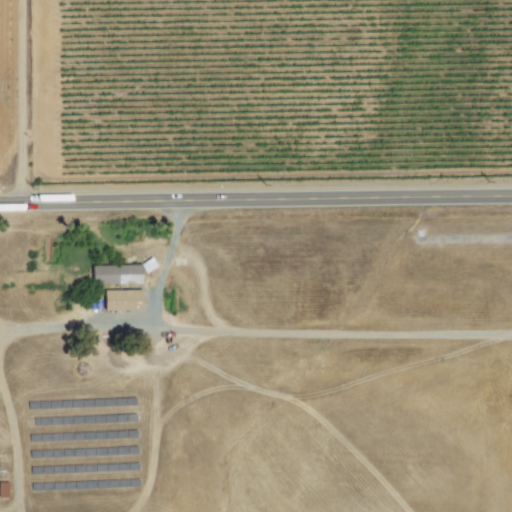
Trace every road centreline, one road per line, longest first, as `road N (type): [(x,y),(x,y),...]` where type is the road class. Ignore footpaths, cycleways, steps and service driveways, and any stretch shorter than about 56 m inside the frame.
road 1 (tertiary): [(0,203),(511,194)]
road 2 (track): [(19,203),(17,0)]
